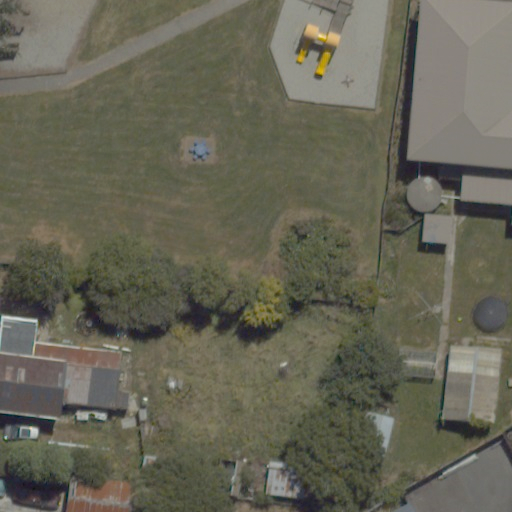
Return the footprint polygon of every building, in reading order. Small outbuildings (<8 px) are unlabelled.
[(511,212),(511,224),(511,223),(511,0),(416,0),(408,153),(462,156),(459,197),(511,199),(511,212)] [(33,308),(0,303),(0,407),(65,418),(76,345),(28,338),(33,308)] [(510,337),(447,334),(443,420),(506,423),(510,337)] [(401,410),(355,402),(347,454),(393,461),(401,410)] [(322,460),(265,456),(262,501),(319,505),(322,460)] [(142,511),(145,497),(67,489),(64,511),(142,511)]
